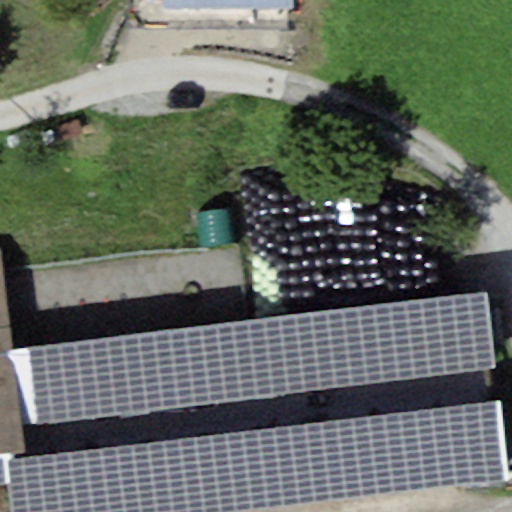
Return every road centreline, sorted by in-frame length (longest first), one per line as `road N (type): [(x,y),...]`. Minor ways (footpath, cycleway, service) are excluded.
road 1 (residential): [(289,86),(185,72),(0,114)]
road 2 (track): [(511,229),(461,176),(390,131),(289,86)]
